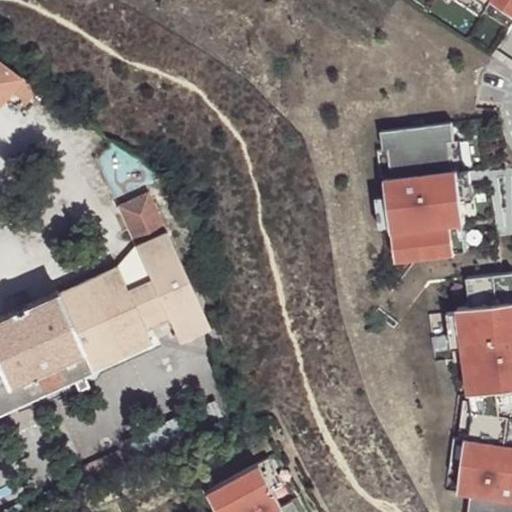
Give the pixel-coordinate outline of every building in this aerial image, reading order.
[(491,0),(490,2),(487,0),(467,0),(484,11),(487,8),(511,24),(511,6),(502,0),(491,0)] [(20,77),(0,61),(0,100),(3,100),(11,89),(20,77)] [(37,89),(20,77),(11,89),(27,102),(37,89)] [(452,125),(383,133),(384,150),(391,150),(393,178),(387,178),(389,199),(392,230),(396,262),(454,254),(452,226),(464,225),(458,171),(453,172),(449,141),(454,141),(452,125)] [(454,141),(449,141),(453,172),(458,171),(466,170),(462,140),(454,141)] [(393,178),(391,150),(384,150),(377,151),(379,179),(387,178),(393,178)] [(117,269),(59,295),(83,352),(89,365),(92,370),(151,344),(147,335),(141,322),(164,312),(170,325),(178,344),(209,330),(149,195),(117,209),(135,248),(117,269)] [(392,230),(389,199),(378,200),(381,231),(392,230)] [(464,225),(452,226),(454,254),(467,253),(464,225)] [(511,511),(511,270),(467,276),(470,308),(458,310),(468,399),(465,474),(463,495),(471,497),(469,511),(511,511)] [(0,316),(0,365),(9,384),(37,371),(54,364),(83,352),(59,295),(58,291),(0,316)] [(468,399),(458,310),(450,311),(458,396),(455,474),(465,474),(468,399)] [(147,335),(170,325),(164,312),(141,322),(147,335)] [(89,365),(83,352),(54,364),(60,377),(89,365)] [(54,364),(37,371),(43,384),(60,377),(54,364)] [(9,384),(0,365),(0,403),(15,397),(9,384)] [(15,397),(0,403),(0,414),(93,373),(92,370),(89,365),(60,377),(43,384),(15,397)] [(37,371),(9,384),(15,397),(43,384),(37,371)] [(131,462),(222,425),(219,404),(123,443),(131,462)] [(268,461),(256,467),(271,494),(283,488),(268,461)] [(215,511),(281,511),(279,508),(271,494),(256,467),(206,494),(215,511)] [(295,511),(290,502),(279,508),(281,511),(295,511)]
